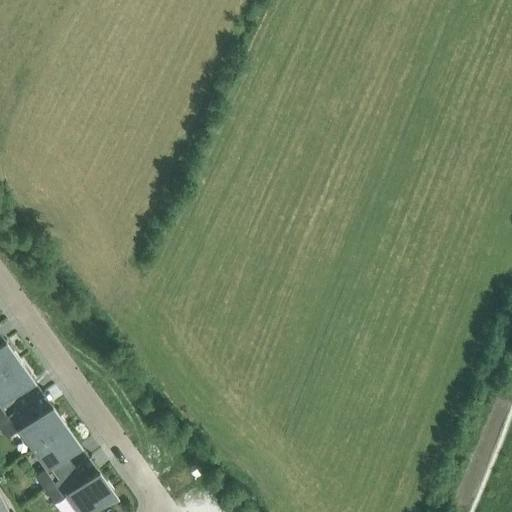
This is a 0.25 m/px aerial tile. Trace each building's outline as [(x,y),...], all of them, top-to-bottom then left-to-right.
[(0,372),(20,358),(6,338),(0,342),(0,372)] [(0,398),(1,401),(34,377),(20,358),(0,372),(0,398)] [(34,446),(67,423),(53,403),(20,427),(34,446)] [(17,429),(7,416),(0,421),(0,426),(7,436),(17,429)] [(48,466),(81,442),(67,423),(34,446),(48,466)] [(35,475),(44,488),(54,481),(45,468),(35,475)] [(54,501),(61,511),(80,511),(114,488),(99,468),(64,494),(54,501)] [(64,494),(54,481),(44,488),(54,501),(64,494)] [(0,511),(8,509),(0,491),(0,511)]
